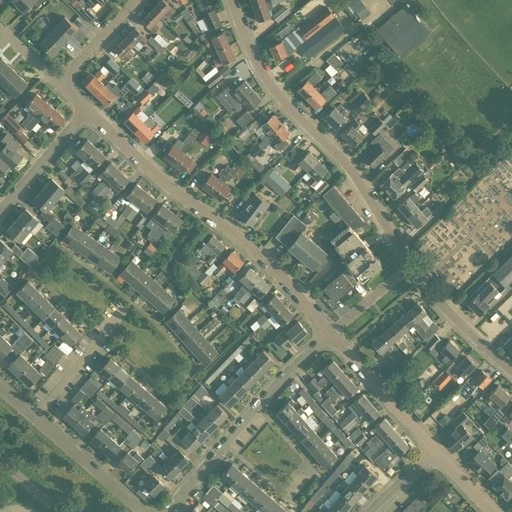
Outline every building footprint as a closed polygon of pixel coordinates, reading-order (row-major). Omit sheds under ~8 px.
[(16,0),(13,3),(23,12),(32,3),(37,7),(43,0),(16,0)] [(170,5),(169,6),(162,0),(160,0),(151,10),(159,17),(164,12),(169,17),(175,10),(170,5)] [(362,20),(370,13),(360,0),(350,0),(349,1),(347,2),(362,20)] [(265,3),(264,2),(252,6),(258,21),(270,17),(267,10),(273,9),(270,1),(265,3)] [(50,2),(45,7),(49,10),(53,5),(50,2)] [(81,13),(82,14),(85,11),(81,7),(77,3),(74,6),(81,13)] [(202,15),(209,31),(222,25),(215,11),(214,8),(213,9),(212,6),(208,8),(207,5),(200,8),(203,14),(202,15)] [(284,5),(272,15),(277,22),(290,12),(284,5)] [(376,30),(400,58),(429,33),(414,15),(405,5),(376,30)] [(297,27),(280,41),(269,46),(275,60),(287,55),(286,54),(305,39),(316,52),(345,30),(326,7),(299,29),(297,27)] [(159,17),(151,10),(141,21),(149,29),(149,28),(154,33),(159,27),(155,22),(159,17)] [(177,22),(183,17),(180,13),(173,17),(177,22)] [(183,17),(195,33),(198,31),(193,24),(196,22),(193,18),(190,13),(183,17)] [(39,17),(31,26),(34,30),(43,20),(39,17)] [(64,17),(56,25),(69,38),(77,29),(71,24),(64,17)] [(69,38),(56,25),(48,34),(60,46),(69,38)] [(134,28),(124,38),(132,46),(137,40),(142,45),(148,39),(142,34),(142,35),(134,28)] [(201,39),(209,35),(207,30),(199,34),(201,39)] [(222,32),(211,37),(211,36),(204,40),(207,47),(214,44),(217,51),(228,45),(222,32)] [(60,46),(48,34),(39,43),(52,56),(60,46)] [(167,42),(158,34),(154,38),(163,47),(167,42)] [(189,45),(192,42),(186,35),(183,39),(189,45)] [(132,46),(124,38),(114,49),(121,57),(122,57),(127,61),(132,55),(127,51),(132,46)] [(188,58),(198,48),(192,43),(183,54),(188,58)] [(217,51),(219,57),(213,59),(216,67),(223,64),(234,59),(228,45),(217,51)] [(335,70),(343,64),(333,53),(325,60),(335,70)] [(360,57),(352,65),(358,72),(367,64),(360,57)] [(0,76),(9,67),(1,58),(0,58),(0,76)] [(113,76),(121,68),(110,58),(102,66),(113,76)] [(137,71),(130,64),(125,69),(132,76),(137,71)] [(222,76),(231,70),(227,64),(217,71),(216,67),(202,77),(209,87),(223,77),(222,76)] [(356,75),(346,64),(344,66),(343,66),(337,71),(338,72),(337,72),(340,75),(347,68),(354,76),(356,75)] [(18,75),(9,67),(0,76),(0,82),(5,88),(18,75)] [(99,70),(94,76),(93,76),(92,77),(89,75),(82,83),(95,95),(104,86),(100,81),(105,75),(99,70)] [(306,80),(297,90),(306,99),(316,90),(312,86),(321,77),(315,72),(306,80)] [(18,75),(5,88),(14,97),(17,94),(27,84),(18,75)] [(109,90),(104,86),(95,95),(106,106),(115,96),(117,93),(122,97),(129,90),(136,96),(143,88),(131,77),(120,89),(115,84),(109,90)] [(232,92),(238,98),(235,101),(233,99),(230,102),(225,107),(228,111),(233,106),(233,107),(252,91),(244,82),(240,85),(236,80),(229,85),(228,86),(233,92),(232,92)] [(339,92),(346,86),(341,81),(334,88),(339,92)] [(316,90),(306,99),(316,109),(325,100),(326,102),(336,92),(329,85),(320,94),(316,90)] [(146,88),(137,98),(143,104),(152,95),(151,94),(154,91),(149,87),(147,90),(146,88)] [(358,114),(371,101),(363,93),(359,89),(348,101),(351,104),(349,106),(358,114)] [(260,100),(252,91),(233,107),(238,112),(241,108),(240,106),(242,104),(248,110),(260,100)] [(26,105),(30,109),(27,113),(28,115),(21,124),(22,124),(25,120),(31,125),(35,121),(32,118),(45,102),(35,94),(26,105)] [(55,110),(45,102),(32,118),(35,121),(31,125),(25,120),(22,124),(24,126),(30,131),(41,118),(45,122),(55,110)] [(339,104),(335,108),(334,107),(324,117),(328,122),(328,123),(331,126),(332,126),(334,128),(344,118),(349,114),(339,104)] [(138,106),(132,112),(123,121),(134,132),(143,123),(138,118),(144,111),(138,106)] [(45,122),(34,134),(38,138),(50,125),(55,130),(65,119),(55,110),(45,122)] [(236,120),(242,127),(253,118),(246,111),(236,120)] [(22,127),(7,112),(0,119),(16,134),(22,127)] [(390,112),(383,122),(390,128),(398,118),(390,112)] [(273,115),(267,120),(262,114),(247,127),(252,133),(255,131),(262,140),(281,124),(273,115)] [(385,124),(379,118),(369,129),(375,135),(385,124)] [(143,123),(134,132),(144,142),(153,134),(159,127),(154,121),(147,127),(143,123)] [(356,122),(352,126),(351,125),(341,135),(347,141),(346,142),(350,146),(351,145),(352,146),(362,136),(368,130),(362,124),(360,126),(356,122)] [(288,133),(281,124),(262,140),(266,144),(269,142),(267,140),(271,137),(276,143),(274,145),(280,151),(289,143),(283,137),(288,133)] [(203,128),(196,138),(206,145),(212,135),(203,128)] [(15,136),(24,144),(29,138),(21,130),(15,136)] [(183,146),(179,150),(172,145),(166,153),(163,157),(172,165),(194,136),(189,132),(183,141),(180,144),(183,146)] [(0,145),(3,148),(0,150),(0,156),(12,167),(21,156),(15,151),(20,145),(6,133),(0,140),(0,145)] [(370,142),(374,147),(363,157),(373,167),(387,153),(381,147),(386,141),(379,134),(370,142)] [(32,136),(28,142),(37,151),(42,145),(32,136)] [(196,137),(194,136),(172,165),(182,172),(191,159),(185,154),(188,150),(190,151),(192,148),(197,152),(201,147),(194,143),(191,147),(189,146),(196,137)] [(84,160),(95,148),(87,140),(76,151),(84,160)] [(220,149),(233,164),(242,156),(228,141),(220,149)] [(258,145),(249,153),(254,157),(262,149),(258,145)] [(409,145),(392,161),(397,166),(414,151),(409,145)] [(445,154),(458,166),(465,158),(453,146),(445,154)] [(104,156),(95,148),(84,160),(93,168),(104,156)] [(308,151),(299,161),(298,159),(291,166),(297,172),(303,167),(307,171),(317,160),(308,151)] [(12,167),(0,156),(0,174),(8,165),(11,167),(12,167)] [(74,170),(81,163),(77,159),(70,166),(74,170)] [(307,171),(312,176),(307,181),(313,187),(320,180),(318,178),(327,169),(317,160),(307,171)] [(109,182),(119,171),(110,162),(99,173),(109,182)] [(85,167),(81,163),(74,170),(79,174),(85,167)] [(399,167),(392,174),(392,173),(379,185),(393,199),(405,187),(423,170),(416,163),(405,174),(399,167)] [(220,175),(217,179),(210,174),(204,182),(201,187),(210,194),(230,168),(226,165),(224,169),(222,168),(218,174),(220,175)] [(230,168),(210,194),(220,201),(230,189),(223,183),(226,179),(228,181),(239,167),(235,165),(230,168)] [(202,177),(207,170),(201,166),(196,173),(202,177)] [(273,168),(267,174),(272,180),(279,174),(273,168)] [(68,176),(61,169),(57,173),(64,180),(68,176)] [(86,169),(76,179),(83,185),(92,175),(86,169)] [(119,171),(109,182),(118,190),(123,185),(128,179),(119,171)] [(285,192),(266,174),(264,176),(259,181),(263,186),(266,183),(281,196),(285,192)] [(422,174),(410,186),(416,191),(428,180),(422,174)] [(42,190),(55,201),(64,190),(51,179),(42,190)] [(325,180),(316,190),(321,195),(330,185),(325,180)] [(101,198),(109,189),(105,185),(101,181),(91,192),(95,196),(97,194),(101,198)] [(136,204),(145,192),(135,184),(130,191),(126,196),(136,204)] [(363,242),(353,231),(364,222),(333,186),(322,195),(348,226),(329,242),(342,257),(342,256),(355,272),(361,279),(380,263),(370,251),(371,251),(367,247),(363,242)] [(42,190),(33,200),(45,211),(55,201),(42,190)] [(75,192),(70,197),(81,207),(85,202),(75,192)] [(155,199),(145,192),(136,204),(146,211),(155,199)] [(414,193),(409,198),(408,197),(397,206),(406,217),(417,208),(413,203),(419,198),(414,193)] [(268,205),(254,194),(237,215),(252,226),(268,205)] [(103,217),(109,222),(112,218),(108,215),(111,210),(113,211),(117,206),(117,207),(122,200),(124,198),(121,195),(111,208),(110,207),(103,217)] [(442,202),(432,211),(437,217),(447,208),(442,202)] [(125,217),(133,208),(128,204),(121,213),(121,214),(119,217),(123,220),(125,217)] [(154,215),(152,216),(158,221),(162,224),(172,212),(162,204),(154,215)] [(421,212),(417,208),(406,217),(416,228),(427,218),(426,217),(431,212),(426,207),(421,212)] [(133,208),(125,217),(130,221),(138,211),(133,208)] [(16,220),(29,231),(38,220),(25,209),(16,220)] [(302,219),(309,224),(315,216),(308,211),(302,219)] [(64,215),(64,220),(67,223),(73,217),(67,212),(64,215)] [(162,224),(159,229),(152,237),(156,241),(162,233),(168,237),(172,232),(173,232),(182,220),(172,212),(162,224)] [(139,213),(133,222),(140,227),(146,218),(139,213)] [(106,229),(107,226),(109,223),(104,220),(104,219),(97,215),(93,221),(106,229)] [(310,253),(317,245),(301,232),(306,226),(293,215),(274,237),(288,248),(287,248),(300,258),(306,251),(310,253)] [(49,222),(60,232),(64,227),(53,218),(49,222)] [(29,231),(16,220),(6,230),(19,242),(29,231)] [(60,232),(49,222),(45,227),(56,237),(60,232)] [(74,249),(84,233),(72,225),(62,240),(74,249)] [(148,234),(149,235),(152,237),(159,229),(154,226),(148,234)] [(96,241),(84,233),(74,249),(86,257),(96,241)] [(212,235),(205,243),(203,241),(199,246),(216,260),(220,255),(217,253),(224,245),(212,235)] [(0,240),(0,258),(3,261),(12,250),(0,240)] [(96,241),(86,257),(98,265),(108,250),(96,241)] [(306,251),(300,258),(312,269),(313,267),(318,272),(328,261),(329,255),(326,252),(317,245),(310,253),(306,251)] [(27,247),(23,252),(34,262),(38,257),(27,247)] [(154,253),(146,247),(143,250),(151,257),(154,253)] [(120,258),(108,250),(98,265),(110,273),(120,258)] [(222,261),(223,261),(213,272),(218,276),(227,266),(233,271),(243,262),(231,251),(222,261)] [(34,262),(23,252),(19,257),(30,267),(34,262)] [(511,253),(491,273),(492,274),(475,291),(477,293),(467,304),(478,315),(489,305),(488,304),(494,297),(492,295),(497,290),(499,292),(500,292),(505,287),(505,286),(511,278),(511,253)] [(179,263),(196,279),(201,273),(184,257),(179,263)] [(129,284),(142,270),(131,261),(118,275),(129,284)] [(205,271),(209,274),(216,266),(212,263),(205,271)] [(239,278),(244,283),(239,288),(240,289),(234,296),(238,300),(259,277),(249,267),(240,278),(239,278)] [(341,272),(322,288),(334,302),(353,286),(352,285),(356,282),(346,269),(342,273),(341,272)] [(142,270),(129,284),(140,294),(153,280),(142,270)] [(202,285),(210,277),(205,272),(197,280),(202,285)] [(2,277),(0,279),(0,284),(8,292),(12,287),(2,277)] [(269,286),(259,277),(238,300),(243,304),(253,291),(259,297),(269,286)] [(153,280),(140,294),(151,304),(164,290),(153,280)] [(26,301),(37,290),(27,281),(16,292),(26,301)] [(46,299),(37,290),(26,301),(34,310),(46,299)] [(175,299),(164,290),(151,304),(162,313),(175,299)] [(268,300),(263,304),(272,315),(283,305),(274,295),(268,300)] [(254,298),(246,307),(252,311),(259,303),(254,298)] [(46,299),(34,310),(43,319),(39,323),(54,308),(46,299)] [(12,315),(16,311),(6,302),(3,305),(12,315)] [(417,303),(408,310),(430,335),(433,333),(438,328),(434,324),(430,328),(421,317),(426,313),(417,303)] [(292,315),(283,305),(272,315),(281,325),(282,324),(292,315)] [(54,308),(39,323),(42,326),(46,322),(51,327),(47,331),(48,331),(63,316),(54,308)] [(174,332),(188,320),(179,309),(165,322),(174,332)] [(430,335),(408,310),(399,318),(408,328),(412,325),(424,340),(430,335)] [(24,320),(16,311),(12,315),(21,324),(24,320)] [(260,325),(268,319),(263,314),(257,320),(260,325)] [(71,325),(63,316),(48,331),(50,334),(52,334),(55,331),(60,336),(56,339),(71,325)] [(408,328),(399,318),(390,326),(411,351),(415,348),(410,342),(411,342),(403,333),(408,328)] [(260,325),(264,329),(271,323),(268,319),(260,325)] [(33,329),(24,320),(21,324),(29,332),(33,329)] [(198,331),(188,320),(174,332),(184,343),(198,331)] [(297,321),(287,330),(285,327),(274,337),(286,350),(306,332),(297,321)] [(71,325),(56,339),(60,343),(64,339),(69,345),(80,334),(71,325)] [(411,351),(390,326),(381,334),(390,344),(394,340),(407,355),(411,351)] [(33,329),(29,332),(38,341),(41,337),(33,329)] [(208,342),(198,331),(184,343),(194,354),(208,342)] [(10,345),(1,336),(0,337),(0,357),(11,346),(15,350),(28,336),(24,332),(10,345)] [(381,334),(371,343),(379,353),(380,352),(384,356),(386,354),(392,349),(393,348),(389,344),(390,344),(381,334)] [(423,346),(419,349),(425,355),(430,350),(431,351),(441,341),(440,339),(434,334),(431,337),(425,344),(423,346)] [(15,350),(19,354),(8,366),(18,376),(30,364),(20,354),(33,341),(28,336),(15,350)] [(248,336),(239,345),(243,349),(252,340),(248,336)] [(511,354),(511,336),(503,346),(511,354)] [(50,346),(41,337),(38,341),(47,350),(50,346)] [(441,355),(438,358),(445,365),(450,360),(459,350),(448,340),(439,349),(440,350),(438,352),(441,355)] [(218,353),(208,342),(194,354),(204,365),(218,353)] [(54,344),(48,351),(58,360),(64,353),(54,344)] [(243,349),(239,345),(230,354),(234,358),(243,349)] [(254,359),(265,370),(273,361),(262,350),(254,359)] [(58,360),(48,351),(46,354),(42,358),(46,361),(39,371),(45,376),(53,365),(58,360)] [(230,354),(222,363),(225,367),(234,358),(230,354)] [(390,360),(387,362),(394,370),(402,362),(396,354),(390,360)] [(438,379),(435,382),(433,384),(438,390),(442,385),(444,386),(452,376),(450,375),(452,373),(458,377),(461,374),(464,377),(475,365),(466,357),(458,365),(453,361),(445,370),(444,369),(436,378),(438,379)] [(109,378),(119,367),(109,359),(103,366),(100,370),(101,371),(109,378)] [(265,370),(254,359),(245,368),(256,379),(265,370)] [(322,370),(325,374),(317,381),(314,377),(307,383),(315,392),(330,379),(341,370),(332,361),(322,370)] [(222,363),(213,372),(217,375),(225,367),(222,363)] [(40,374),(30,364),(18,376),(28,386),(40,374)] [(128,375),(119,367),(109,378),(118,386),(128,375)] [(256,379),(245,368),(236,377),(247,388),(256,379)] [(330,379),(334,384),(325,391),(329,396),(348,379),(341,370),(330,379)] [(481,370),(473,379),(469,376),(456,391),(465,399),(478,385),(482,388),(490,379),(481,370)] [(217,375),(213,372),(204,381),(208,384),(217,375)] [(137,383),(128,375),(118,386),(128,394),(137,383)] [(88,381),(97,389),(101,385),(94,379),(91,376),(87,380),(88,381)] [(247,388),(236,377),(227,386),(238,397),(247,388)] [(348,379),(329,396),(324,401),(321,404),(332,416),(335,414),(333,413),(336,410),(330,403),(342,393),(347,397),(357,388),(348,379)] [(88,381),(87,380),(79,389),(89,398),(92,395),(97,389),(88,381)] [(294,380),(290,383),(294,390),(299,387),(294,380)] [(416,382),(417,389),(424,387),(422,380),(416,382)] [(137,383),(128,394),(123,400),(127,403),(131,397),(137,402),(147,391),(137,383)] [(488,395),(484,400),(488,404),(492,400),(499,407),(500,406),(510,396),(497,385),(488,395)] [(238,397),(227,386),(218,395),(229,406),(238,397)] [(191,396),(194,399),(202,390),(199,387),(191,396)] [(307,402),(312,398),(302,388),(298,392),(307,402)] [(89,398),(79,389),(79,390),(70,400),(75,404),(76,403),(84,394),(89,398)] [(106,401),(109,397),(99,389),(96,393),(106,401)] [(156,399),(147,391),(137,402),(146,410),(156,399)] [(321,404),(324,401),(316,392),(313,395),(321,404)] [(341,421),(335,414),(332,416),(342,428),(370,403),(362,394),(351,403),(352,403),(348,407),(352,411),(341,421)] [(191,396),(182,406),(188,411),(197,402),(194,400),(194,399),(191,396)] [(118,405),(109,397),(106,401),(115,409),(121,403),(120,403),(118,405)] [(312,398),(307,402),(314,411),(319,407),(312,398)] [(165,407),(156,399),(146,410),(156,418),(165,407)] [(291,399),(287,402),(275,413),(283,422),(296,411),(291,406),(294,403),(291,399)] [(75,404),(74,406),(72,405),(63,416),(73,425),(82,414),(86,410),(81,406),(80,406),(76,403),(75,404)] [(130,411),(121,403),(115,409),(124,417),(127,414),(127,413),(130,411)] [(370,403),(342,428),(346,433),(364,417),(368,422),(378,413),(370,403)] [(216,404),(208,412),(219,423),(227,415),(216,404)] [(114,414),(105,406),(96,416),(105,425),(114,414)] [(188,411),(182,406),(174,415),(175,416),(177,418),(185,409),(188,411)] [(300,407),(296,411),(283,422),(292,431),(304,420),(299,415),(304,411),(300,408),(300,407)] [(319,407),(314,411),(323,421),(328,417),(319,407)] [(499,409),(498,408),(497,407),(489,415),(484,422),(483,423),(484,424),(489,429),(498,419),(504,413),(499,409)] [(511,409),(510,411),(509,410),(502,418),(507,423),(511,417),(511,409)] [(219,423),(208,412),(199,421),(210,432),(219,423)] [(446,413),(437,420),(442,425),(450,419),(446,413)] [(457,428),(446,439),(458,451),(473,437),(462,425),(469,418),(463,413),(452,424),(457,428)] [(92,422),(82,414),(73,425),(78,429),(76,431),(80,435),(82,433),(83,434),(92,422)] [(137,422),(127,414),(124,417),(133,426),(137,422)] [(175,416),(174,415),(163,428),(166,431),(177,418),(175,416)] [(328,417),(323,421),(330,429),(335,425),(328,417)] [(195,425),(190,430),(202,441),(210,432),(199,421),(198,422),(194,418),(191,421),(195,425)] [(373,427),(378,432),(365,443),(369,447),(364,452),(364,453),(392,428),(383,418),(373,427)] [(157,420),(151,428),(155,431),(162,423),(157,420)] [(312,430),(304,420),(292,431),(300,440),(312,430)] [(137,422),(133,426),(143,434),(146,430),(137,422)] [(335,425),(330,429),(338,438),(343,434),(335,425)] [(108,429),(105,433),(100,428),(90,440),(100,449),(110,437),(113,434),(108,429)] [(353,441),(362,433),(358,428),(349,436),(353,441)] [(392,428),(364,453),(368,457),(369,455),(386,441),(389,445),(390,446),(400,436),(392,428)] [(511,439),(511,431),(507,428),(501,435),(509,443),(511,439)] [(127,444),(137,433),(132,430),(123,440),(127,444)] [(179,438),(177,441),(189,453),(191,450),(192,451),(202,441),(190,430),(181,440),(179,438)] [(320,439),(312,430),(300,440),(308,449),(320,439)] [(137,433),(127,444),(133,448),(142,438),(137,433)] [(367,438),(362,433),(353,441),(357,444),(358,446),(367,438)] [(189,453),(177,441),(176,441),(170,434),(165,438),(175,448),(176,448),(178,449),(169,458),(166,455),(165,456),(179,469),(189,460),(185,456),(189,453)] [(343,434),(338,438),(347,447),(350,444),(353,447),(357,444),(353,441),(349,436),(347,438),(343,434)] [(385,450),(379,455),(373,460),(382,469),(387,464),(390,462),(389,461),(399,453),(408,445),(400,436),(390,446),(389,445),(384,450),(385,450)] [(120,446),(110,437),(100,449),(110,457),(120,446)] [(493,456),(489,452),(484,447),(487,443),(482,438),(473,447),(478,452),(468,462),(474,468),(475,468),(484,477),(495,466),(489,461),(493,456)] [(143,439),(140,446),(146,449),(149,442),(143,439)] [(328,448),(320,439),(308,449),(316,458),(328,448)] [(364,454),(357,447),(353,451),(360,458),(364,454)] [(337,457),(328,448),(316,458),(325,468),(337,457)] [(136,452),(133,457),(127,452),(117,463),(128,473),(137,462),(141,457),(136,452)] [(342,461),(347,465),(354,456),(349,452),(342,461)] [(149,455),(145,459),(155,469),(159,465),(149,455)] [(162,459),(165,462),(159,468),(170,479),(179,469),(165,456),(162,459)] [(155,469),(145,459),(140,464),(150,474),(155,469)] [(347,465),(342,461),(334,470),(339,474),(347,465)] [(503,475),(493,486),(497,490),(502,495),(502,494),(506,499),(511,492),(511,466),(507,462),(499,471),(503,475)] [(231,485),(241,472),(231,464),(221,476),(230,484),(231,485)] [(364,465),(357,474),(369,484),(376,476),(364,465)] [(334,470),(326,480),(330,484),(339,474),(334,470)] [(250,480),(241,472),(231,485),(239,492),(250,480)] [(357,474),(349,483),(361,494),(369,484),(357,474)] [(154,495),(163,485),(153,475),(143,484),(154,495)] [(135,492),(140,487),(128,477),(124,482),(135,492)] [(259,488),(250,480),(239,492),(249,500),(259,488)] [(326,480),(318,489),(323,493),(330,484),(326,480)] [(349,483),(344,489),(339,485),(335,488),(353,503),(361,494),(349,483)] [(216,485),(213,486),(212,485),(209,489),(217,496),(221,492),(218,490),(219,488),(216,485)] [(269,496),(259,488),(249,500),(258,508),(269,496)] [(340,493),(333,501),(345,511),(353,503),(335,488),(340,493)] [(209,489),(204,494),(213,501),(214,499),(217,496),(209,489)] [(323,493),(318,489),(311,498),(315,502),(323,493)] [(213,501),(204,494),(201,498),(209,505),(213,501)] [(227,507),(231,502),(222,494),(218,497),(217,499),(227,507)] [(269,496),(258,508),(262,511),(270,511),(278,504),(269,496)] [(418,496),(414,500),(422,508),(426,504),(418,496)] [(414,500),(409,504),(416,511),(418,511),(422,508),(414,500)] [(322,503),(319,506),(326,511),(345,511),(333,501),(328,508),(322,503)] [(231,502),(227,507),(232,511),(238,511),(240,510),(231,502)] [(245,505),(244,506),(241,510),(242,511),(244,511),(249,507),(251,505),(247,502),(245,505)] [(224,511),(227,510),(219,503),(214,508),(219,511),(224,511)]
